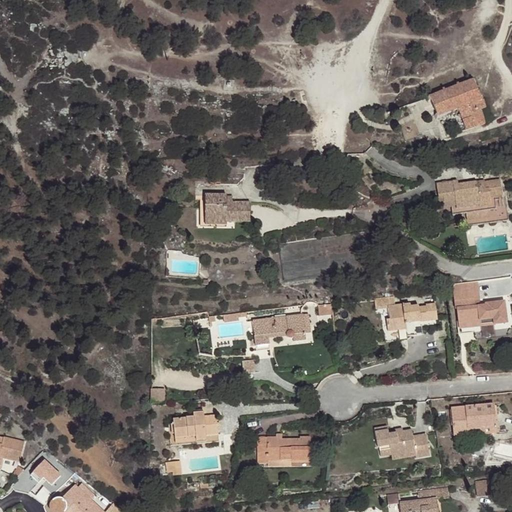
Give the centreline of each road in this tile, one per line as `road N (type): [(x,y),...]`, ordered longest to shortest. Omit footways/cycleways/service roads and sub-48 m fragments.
road 1 (residential): [(344,397),(511,382)]
road 2 (residential): [(389,203),(383,222),(434,258),(467,271),(511,268)]
road 3 (unclassified): [(385,0),(345,116)]
road 4 (track): [(414,114),(429,110),(444,139),(511,118)]
